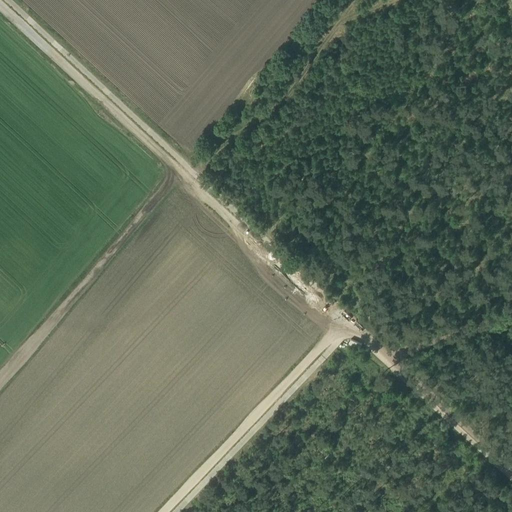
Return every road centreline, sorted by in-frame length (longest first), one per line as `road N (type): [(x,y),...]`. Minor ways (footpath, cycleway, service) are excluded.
road 1 (track): [(0,6),(343,323)]
road 2 (track): [(179,170),(0,381)]
road 3 (track): [(343,323),(163,511)]
road 4 (track): [(357,0),(263,113),(188,170)]
road 5 (track): [(511,467),(390,355)]
road 6 (track): [(390,355),(511,313)]
